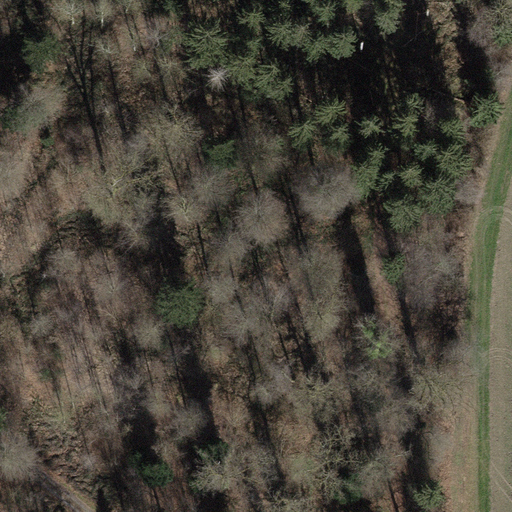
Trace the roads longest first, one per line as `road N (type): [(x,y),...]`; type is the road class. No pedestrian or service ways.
road 1 (track): [(392,0),(373,165),(411,410),(401,511)]
road 2 (unknown): [(491,511),(511,322)]
